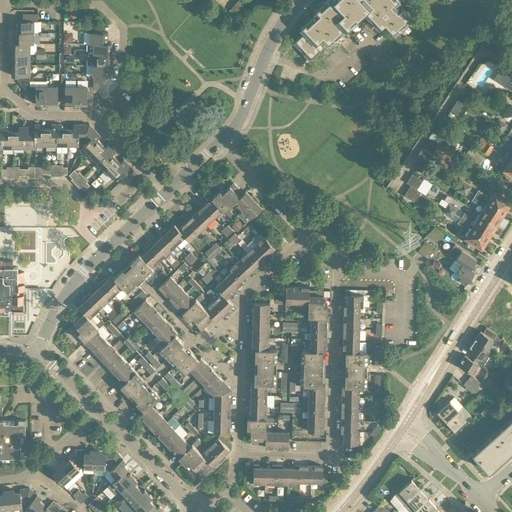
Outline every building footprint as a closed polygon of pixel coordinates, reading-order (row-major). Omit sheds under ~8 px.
[(250,3),(246,0),(242,0),(241,2),(240,0),(232,9),(239,15),(250,3)] [(327,0),(314,12),(316,14),(300,29),(304,33),(293,43),(309,59),(320,49),(316,45),(323,38),(330,45),(364,13),(379,29),(385,24),(395,34),(411,18),(401,7),(400,8),(396,5),(401,1),(400,0),(327,0)] [(16,21),(16,32),(34,33),(34,21),(38,21),(38,15),(22,15),(22,21),(16,21)] [(90,32),(90,43),(108,43),(108,32),(101,32),(101,26),(86,26),(86,22),(80,22),(79,29),(86,29),(86,32),(90,32)] [(16,32),(16,43),(30,43),(34,43),(34,33),(16,32)] [(12,54),(30,54),(30,43),(16,43),(12,43),(12,54)] [(79,54),(87,54),(111,55),(111,43),(108,43),(90,43),(87,43),(87,50),(79,50),(79,54)] [(12,65),(30,65),(30,54),(12,54),(12,65)] [(111,55),(87,54),(79,54),(74,54),(74,58),(79,59),(87,59),(87,65),(93,65),(111,65),(111,55)] [(30,82),(30,65),(12,65),(12,76),(18,76),(18,82),(20,82),(20,85),(23,88),(28,84),(30,84),(30,82)] [(111,76),(111,65),(93,65),(93,82),(93,84),(95,84),(99,88),(102,85),(103,82),(105,82),(105,76),(111,76)] [(30,86),(30,84),(28,84),(23,88),(26,91),(29,91),(29,98),(35,98),(35,104),(47,105),(47,86),(30,86)] [(96,91),(99,88),(95,84),(93,84),(93,87),(76,87),(76,105),(87,105),(87,99),(93,99),(93,91),(96,91)] [(47,86),(47,105),(58,105),(58,97),(62,97),(62,89),(58,89),(58,87),(47,86)] [(76,105),(76,87),(65,87),(65,89),(62,89),(62,97),(65,97),(65,105),(76,105)] [(488,90),(484,96),(490,100),(494,94),(488,90)] [(462,100),(471,106),(474,101),(465,95),(462,100)] [(468,107),(457,100),(450,111),(461,118),(468,107)] [(496,123),(504,128),(506,124),(499,119),(496,123)] [(504,128),(496,123),(494,127),(501,132),(504,128)] [(35,124),(35,132),(35,145),(46,145),(46,129),(40,129),(40,124),(35,124)] [(46,129),(46,145),(57,145),(57,125),(52,125),(52,129),(46,129)] [(67,145),(67,129),(62,129),(62,125),(57,125),(57,145),(67,145)] [(73,129),(67,129),(67,145),(78,145),(79,140),(83,140),(89,125),(73,125),(73,129)] [(89,125),(83,140),(86,143),(82,147),(90,155),(101,144),(97,140),(100,136),(89,125)] [(2,127),(2,148),(13,148),(13,132),(7,132),(8,127),(2,127)] [(13,132),(13,148),(24,148),(24,127),(19,127),(19,132),(13,132)] [(24,127),(24,148),(35,148),(35,145),(35,132),(29,132),(29,127),(24,127)] [(434,141),(438,135),(433,132),(429,138),(434,141)] [(488,153),(492,146),(481,139),(477,146),(488,153)] [(97,162),(112,148),(108,144),(105,148),(101,144),(90,155),(97,162)] [(116,152),(112,148),(97,162),(105,170),(116,159),(112,155),(116,152)] [(426,164),(432,155),(422,148),(416,157),(426,164)] [(511,151),(509,150),(500,164),(505,167),(503,170),(510,174),(511,175),(511,151)] [(479,166),(485,158),(476,152),(471,160),(479,166)] [(116,159),(105,170),(113,178),(117,174),(121,179),(132,168),(124,160),(120,163),(116,159)] [(424,175),(428,168),(419,163),(415,170),(424,175)] [(74,170),(69,175),(72,179),(77,173),(74,170)] [(410,185),(417,189),(423,180),(412,174),(406,183),(410,185)] [(496,188),(499,184),(492,180),(489,184),(496,188)] [(86,182),(81,187),(84,191),(89,186),(86,182)] [(460,186),(468,191),(471,187),(463,182),(460,186)] [(222,210),(224,212),(228,209),(234,203),(234,202),(241,195),(238,192),(240,190),(233,183),(222,193),(219,190),(211,198),(222,210)] [(417,189),(410,185),(404,195),(415,202),(421,191),(417,189)] [(468,191),(460,186),(458,190),(466,195),(468,191)] [(478,190),(475,195),(503,213),(506,209),(511,202),(495,191),(489,200),(484,197),(486,195),(478,190)] [(242,211),(256,198),(253,194),(250,196),(246,191),(241,195),(234,202),(234,203),(242,211)] [(503,213),(475,195),(472,200),(479,205),(481,203),(485,206),(480,214),(496,225),(500,218),(501,218),(503,213)] [(211,198),(203,206),(214,217),(222,210),(211,198)] [(256,198),(242,211),(250,219),(262,208),(257,203),(259,201),(256,198)] [(0,231),(52,231),(52,201),(0,201),(0,212),(2,213),(2,220),(0,219),(0,231)] [(446,208),(454,213),(456,209),(448,204),(446,208)] [(214,217),(203,206),(195,214),(206,225),(214,217)] [(460,218),(454,213),(446,208),(444,212),(451,217),(450,218),(465,228),(467,225),(471,228),(465,237),(481,248),(486,241),(489,236),(460,218)] [(228,209),(224,212),(229,217),(233,214),(228,209)] [(464,213),(460,218),(489,236),(492,232),(492,231),(496,225),(480,214),(474,211),(471,217),(464,213)] [(198,233),(206,225),(195,214),(187,221),(198,233)] [(189,241),(198,233),(187,221),(178,229),(185,237),(189,241)] [(237,232),(241,228),(236,223),(232,227),(237,232)] [(249,231),(254,226),(251,223),(246,228),(249,231)] [(164,231),(177,244),(185,237),(178,229),(174,225),(169,229),(167,227),(164,231)] [(169,252),(177,244),(164,231),(160,234),(162,236),(158,241),(169,252)] [(234,233),(231,236),(237,242),(240,239),(234,233)] [(234,245),(237,242),(231,236),(228,239),(234,245)] [(255,245),(266,257),(271,252),(273,254),(277,251),(264,237),(255,245)] [(277,243),(281,247),(286,242),(283,238),(277,243)] [(169,252),(158,241),(153,245),(151,243),(147,246),(160,260),(169,252)] [(423,255),(430,244),(425,241),(418,251),(423,255)] [(430,244),(423,255),(428,258),(435,248),(430,244)] [(266,257),(255,245),(247,253),(260,267),(263,263),(261,261),(266,257)] [(455,259),(462,264),(462,263),(473,271),(476,267),(473,265),(476,260),(454,245),(448,255),(455,259)] [(160,260),(147,246),(144,249),(146,252),(141,256),(152,268),(160,260)] [(215,250),(212,247),(205,253),(208,256),(215,250)] [(218,254),(215,250),(208,256),(211,260),(218,254)] [(188,256),(193,261),(196,258),(191,253),(188,256)] [(260,267),(247,253),(238,261),(250,272),(254,268),(256,270),(260,267)] [(154,270),(152,268),(141,256),(139,254),(114,278),(123,287),(123,288),(128,294),(134,289),(136,291),(151,277),(148,275),(154,270)] [(193,261),(188,256),(185,258),(190,264),(193,261)] [(0,315),(9,315),(9,309),(14,309),(14,312),(23,312),(24,272),(17,272),(17,267),(13,267),(13,261),(0,260),(0,315)] [(174,268),(180,263),(177,260),(171,265),(174,268)] [(250,272),(238,261),(230,269),(232,271),(243,282),(247,279),(245,277),(250,272)] [(182,271),(188,266),(185,263),(179,268),(182,271)] [(462,263),(462,264),(456,273),(461,276),(458,280),(466,285),(475,271),(473,271),(462,263)] [(159,275),(162,279),(167,275),(163,271),(159,275)] [(235,290),(243,282),(232,271),(224,279),(235,290)] [(208,272),(205,275),(210,281),(213,278),(208,272)] [(115,295),(123,288),(123,287),(114,278),(112,275),(107,280),(105,278),(101,281),(115,295)] [(162,279),(159,275),(154,279),(158,283),(162,279)] [(210,281),(205,275),(202,278),(207,283),(210,281)] [(166,296),(178,285),(170,276),(158,287),(166,296)] [(193,286),(196,283),(192,278),(188,281),(193,286)] [(158,283),(154,279),(150,283),(154,287),(158,283)] [(235,290),(224,279),(215,287),(221,293),(222,293),(227,298),(235,290)] [(115,295),(101,281),(98,285),(100,287),(95,291),(106,303),(115,295)] [(196,283),(193,286),(198,291),(201,288),(196,283)] [(174,304),(186,293),(178,285),(166,296),(174,304)] [(297,303),(298,287),(286,287),(285,303),(297,303)] [(298,287),(297,303),(308,303),(309,303),(309,292),(309,287),(298,287)] [(138,295),(142,299),(146,294),(143,290),(138,295)] [(311,317),(327,317),(327,306),(323,306),(324,291),(314,290),(314,292),(309,292),(309,303),(308,303),(308,317),(311,317)] [(106,303),(95,291),(90,296),(88,294),(85,297),(98,311),(106,303)] [(194,301),(186,293),(174,304),(182,312),(194,301)] [(213,301),(227,315),(230,312),(228,310),(233,305),(227,298),(222,293),(221,293),(213,301)] [(196,299),(199,302),(204,297),(201,294),(196,299)] [(344,301),(344,306),(360,306),(360,307),(363,307),(363,295),(347,294),(347,301),(344,301)] [(133,299),(137,303),(142,299),(138,295),(133,299)] [(98,311),(85,297),(81,300),(83,302),(78,307),(81,310),(89,319),(90,318),(98,311)] [(503,302),(511,308),(511,306),(511,301),(506,297),(503,302)] [(137,303),(133,299),(129,303),(132,307),(137,303)] [(142,319),(154,308),(146,299),(134,310),(142,319)] [(205,309),(199,302),(196,299),(194,301),(182,312),(190,320),(193,318),(203,329),(211,322),(210,321),(213,318),(205,309)] [(213,301),(205,309),(213,318),(216,321),(221,316),(223,318),(227,315),(213,301)] [(499,307),(509,314),(511,309),(511,308),(503,302),(499,307)] [(250,315),(269,315),(269,303),(253,303),(253,310),(250,310),(250,315)] [(360,318),(360,307),(360,306),(344,306),(344,317),(360,318)] [(496,312),(506,319),(509,314),(499,307),(496,312)] [(162,316),(154,308),(142,319),(150,327),(162,316)] [(97,330),(99,328),(96,325),(90,318),(89,319),(81,310),(78,313),(77,312),(70,319),(80,331),(77,333),(85,341),(97,330)] [(122,311),(117,315),(121,319),(126,314),(122,311)] [(501,323),(503,324),(506,319),(496,312),(493,317),(501,323)] [(121,319),(117,315),(112,320),(115,324),(121,319)] [(269,327),(269,315),(250,315),(250,320),(253,320),(253,326),(269,327)] [(158,335),(170,324),(162,316),(150,327),(158,335)] [(311,328),(327,328),(327,317),(311,317),(311,328)] [(343,329),(359,329),(360,318),(344,317),(343,329)] [(489,322),(498,328),(501,323),(493,317),(489,322)] [(101,320),(96,325),(99,328),(104,323),(101,320)] [(121,329),(126,324),(123,321),(118,326),(121,329)] [(486,328),(495,333),(498,328),(489,322),(486,328)] [(178,333),(170,324),(158,335),(165,343),(166,344),(175,335),(178,333)] [(269,327),(253,326),(253,333),(250,333),(250,338),(269,338),(269,327)] [(310,339),(326,340),(327,328),(311,328),(310,339)] [(474,341),(489,350),(492,346),(490,345),(493,340),(493,339),(496,334),(495,333),(486,328),(483,333),(480,331),(474,341)] [(359,341),(359,329),(343,329),(343,340),(359,341)] [(105,338),(97,330),(85,341),(90,346),(87,348),(91,352),(105,338)] [(502,336),(508,347),(511,344),(511,342),(507,333),(502,336)] [(128,338),(132,343),(136,340),(131,335),(128,338)] [(191,351),(175,335),(166,344),(165,343),(159,349),(164,355),(162,357),(176,371),(178,369),(183,375),(190,369),(189,368),(198,359),(191,351)] [(105,338),(91,352),(94,355),(96,353),(101,358),(112,347),(105,338)] [(124,341),(129,346),(132,343),(128,338),(124,341)] [(269,338),(250,338),(249,342),(252,343),(252,349),(255,349),(268,350),(268,349),(269,338)] [(310,339),(310,351),(323,352),(326,352),(326,340),(310,339)] [(136,340),(132,343),(137,349),(140,346),(136,340)] [(359,341),(343,340),(343,352),(346,352),(359,352),(359,341)] [(489,350),(474,341),(468,350),(470,352),(467,357),(478,364),(482,366),(489,357),(492,354),(489,350)] [(132,343),(129,346),(134,352),(137,349),(132,343)] [(112,347),(101,358),(105,363),(103,365),(106,368),(120,355),(112,347)] [(277,349),(268,349),(268,350),(255,349),(255,361),(257,361),(257,372),(255,372),(254,383),(267,384),(276,384),(276,377),(279,377),(279,372),(276,372),(277,362),(280,362),(280,357),(277,357),(277,349)] [(301,385),(309,386),(309,385),(322,385),(323,374),(320,374),(320,363),(323,363),(323,352),(310,351),(302,350),(301,358),(298,358),(298,363),(301,363),(300,373),(298,373),(298,378),(301,378),(301,385)] [(149,360),(153,356),(149,351),(144,355),(149,360)] [(367,352),(359,352),(346,352),(346,364),(348,364),(348,374),(345,374),(345,386),(358,386),(358,387),(366,387),(367,380),(370,380),(370,375),(367,375),(367,364),(370,364),(370,360),(367,359),(367,352)] [(116,374),(128,363),(120,355),(106,368),(110,372),(112,369),(116,374)] [(478,364),(467,357),(465,355),(458,365),(474,375),(477,370),(475,369),(478,364)] [(157,360),(153,356),(149,360),(153,364),(157,360)] [(143,365),(146,362),(142,357),(138,361),(143,365)] [(201,357),(198,359),(189,368),(190,369),(197,377),(209,366),(201,357)] [(157,360),(153,364),(157,369),(161,365),(157,360)] [(135,371),(128,363),(116,374),(121,379),(119,381),(122,384),(135,371)] [(209,366),(197,377),(205,385),(217,374),(209,366)] [(135,371),(122,384),(120,386),(144,411),(151,405),(160,397),(155,391),(157,389),(154,386),(143,375),(141,377),(135,371)] [(168,380),(172,377),(168,372),(164,376),(168,380)] [(217,374),(205,385),(213,394),(215,392),(225,383),(217,374)] [(467,380),(479,390),(483,386),(471,375),(467,380)] [(168,380),(172,385),(176,381),(172,377),(168,380)] [(162,386),(166,382),(162,378),(158,382),(162,386)] [(480,391),(479,390),(467,380),(463,384),(476,396),(480,391)] [(176,381),(172,385),(176,389),(180,385),(176,381)] [(170,387),(166,382),(162,386),(166,390),(170,387)] [(231,389),(225,383),(215,392),(217,394),(217,398),(231,398),(231,389)] [(267,396),(267,384),(254,383),(251,383),(251,390),(248,390),(248,395),(267,396)] [(309,397),(325,397),(325,385),(322,385),(309,385),(309,386),(309,397)] [(358,398),(358,387),(358,386),(345,386),(342,386),(342,398),(358,398)] [(187,402),(190,399),(185,394),(182,397),(187,402)] [(267,396),(248,395),(248,400),(251,400),(251,406),(267,407),(267,396)] [(184,405),(187,402),(182,397),(174,405),(179,410),(184,405)] [(214,409),(230,410),(231,398),(217,398),(215,397),(214,409)] [(308,408),(324,409),(325,397),(309,397),(308,408)] [(341,409),(357,410),(358,398),(342,398),(341,409)] [(187,402),(192,407),(195,404),(190,399),(187,402)] [(437,412),(446,421),(458,411),(449,401),(437,412)] [(187,402),(184,405),(189,410),(192,407),(187,402)] [(480,413),(484,418),(497,407),(492,402),(480,413)] [(159,413),(151,405),(144,411),(139,416),(147,424),(159,413)] [(267,407),(251,406),(250,413),(247,413),(247,418),(266,418),(267,407)] [(324,420),(324,409),(308,408),(308,420),(324,420)] [(230,421),(230,410),(214,409),(214,421),(230,421)] [(341,420),(357,421),(364,421),(364,410),(357,410),(341,409),(341,420)] [(458,411),(446,421),(455,432),(467,421),(458,411)] [(159,413),(147,424),(155,432),(166,421),(159,413)] [(266,431),(266,422),(266,418),(247,418),(247,429),(251,429),(251,444),(261,444),(261,443),(265,443),(265,431),(266,431)] [(0,460),(10,460),(10,457),(24,457),(24,436),(25,436),(25,421),(0,420),(0,460)] [(324,420),(308,420),(308,431),(324,432),(324,420)] [(357,432),(357,421),(341,420),(341,432),(357,432)] [(511,420),(473,455),(487,470),(511,446),(511,420)] [(166,421),(155,432),(163,441),(174,430),(166,421)] [(230,421),(214,421),(213,432),(230,433),(230,421)] [(373,430),(378,433),(381,428),(376,425),(373,430)] [(171,449),(182,438),(174,430),(163,441),(171,449)] [(378,433),(373,430),(370,434),(374,438),(378,433)] [(277,432),(266,431),(265,431),(265,443),(265,447),(277,448),(277,432)] [(277,432),(277,448),(289,448),(289,432),(277,432)] [(360,432),(357,432),(341,432),(341,437),(344,437),(343,444),(360,444),(360,432)] [(210,446),(223,460),(226,457),(224,455),(229,450),(224,444),(224,436),(218,436),(218,438),(210,446)] [(190,446),(182,438),(171,449),(178,457),(190,446)] [(192,444),(195,447),(200,442),(197,439),(192,444)] [(201,454),(195,447),(192,444),(190,446),(178,457),(186,465),(189,463),(199,474),(207,467),(206,466),(209,463),(201,454)] [(223,460),(210,446),(201,454),(209,463),(212,466),(217,461),(219,463),(223,460)] [(81,468),(75,449),(68,456),(70,459),(65,462),(63,460),(59,464),(71,477),(80,469),(79,469),(81,468)] [(75,449),(81,468),(83,468),(94,468),(95,450),(90,450),(90,453),(84,453),(84,450),(75,449)] [(108,469),(116,451),(106,451),(106,454),(100,454),(101,451),(95,450),(94,468),(106,469),(107,469),(108,469)] [(109,471),(116,478),(117,479),(124,472),(128,469),(124,465),(126,463),(116,451),(108,469),(109,470),(109,471)] [(71,477),(59,464),(55,467),(57,469),(53,473),(63,484),(71,477)] [(265,484),(265,467),(259,467),(259,464),(254,464),(253,476),(249,476),(249,483),(265,484)] [(272,468),(265,467),(265,484),(276,484),(277,465),(272,465),(272,468)] [(277,465),(276,484),(288,484),(288,468),(281,468),(281,465),(277,465)] [(288,468),(288,484),(300,484),(300,481),(299,481),(299,465),(295,465),(295,468),(288,468)] [(311,482),(311,466),(299,465),(299,481),(300,481),(311,482)] [(311,466),(311,482),(327,482),(327,475),(322,475),(323,466),(311,466)] [(115,495),(120,490),(134,478),(130,474),(128,476),(124,472),(117,479),(116,478),(107,487),(115,495)] [(128,498),(139,488),(135,484),(137,482),(134,478),(120,490),(128,498)] [(408,501),(419,490),(411,480),(395,494),(404,504),(408,501)] [(24,507),(29,488),(20,489),(20,492),(14,493),(14,490),(9,491),(11,508),(22,507),(24,507)] [(26,508),(30,511),(37,511),(41,508),(44,504),(39,500),(41,498),(29,488),(24,507),(26,508)] [(131,509),(135,506),(148,494),(145,490),(142,492),(139,488),(128,498),(124,501),(131,509)] [(419,490),(408,501),(404,504),(410,511),(414,511),(428,500),(419,490)] [(0,509),(11,508),(9,491),(3,491),(4,494),(0,494),(0,509)] [(140,511),(144,511),(153,504),(150,500),(152,498),(148,494),(135,506),(140,511)] [(434,511),(437,510),(428,500),(414,511),(434,511)] [(381,502),(379,504),(388,511),(390,509),(381,502)]
